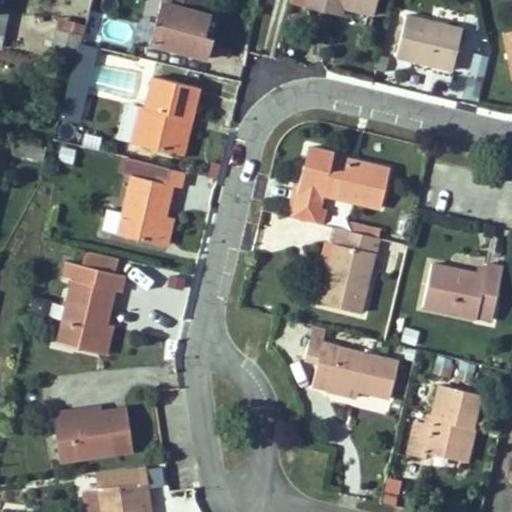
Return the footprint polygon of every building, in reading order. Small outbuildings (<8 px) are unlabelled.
[(204,35),(209,15),(202,13),(196,11),(198,3),(204,5),(205,0),(161,0),(150,43),(206,58),(211,37),(204,35)] [(374,14),(376,0),(308,0),(307,7),(334,14),(336,4),(337,1),(343,2),(342,6),(374,14)] [(399,15),(403,3),(394,0),(390,13),(399,15)] [(202,13),(204,5),(198,3),(196,11),(202,13)] [(452,70),(462,28),(406,14),(396,57),(452,70)] [(211,37),(216,17),(209,15),(204,35),(211,37)] [(62,33),(65,20),(59,18),(56,31),(62,33)] [(75,54),(83,25),(65,20),(62,33),(56,31),(49,59),(74,65),(76,55),(75,54)] [(511,77),(511,31),(502,33),(511,78),(511,77)] [(86,65),(90,46),(81,43),(76,62),(86,65)] [(483,75),(488,56),(474,53),(469,72),(483,75)] [(384,72),(389,57),(381,55),(377,69),(384,72)] [(172,153),(181,117),(191,119),(198,87),(153,76),(145,107),(140,106),(131,143),(172,153)] [(182,155),(191,119),(181,117),(172,153),(182,155)] [(23,156),(27,142),(16,139),(13,154),(23,156)] [(43,160),(46,147),(27,142),(23,156),(43,160)] [(380,207),(389,169),(332,155),(333,152),(308,146),(304,164),(303,164),(299,183),(291,217),(322,224),(326,209),(321,207),(324,194),(380,207)] [(165,215),(172,185),(180,187),(184,171),(155,164),(152,179),(132,175),(117,234),(158,244),(165,215)] [(291,217),(299,183),(296,182),(288,216),(291,217)] [(165,246),(172,217),(165,215),(158,244),(165,246)] [(354,231),(356,224),(347,222),(346,229),(354,231)] [(378,237),(379,230),(356,224),(354,231),(378,237)] [(361,312),(379,237),(378,237),(354,231),(346,229),(337,227),(333,242),(339,244),(333,270),(327,269),(319,302),(361,312)] [(333,270),(339,244),(333,242),(327,269),(333,270)] [(115,272),(118,260),(87,252),(84,265),(115,272)] [(105,323),(113,289),(119,291),(123,274),(115,272),(84,265),(67,261),(63,277),(72,280),(57,343),(98,353),(105,323)] [(495,301),(503,267),(486,263),(485,268),(484,274),(476,273),(431,263),(422,306),(477,318),(477,317),(481,298),(494,301),(495,301)] [(484,274),(485,268),(478,266),(476,273),(484,274)] [(182,288),(184,279),(171,276),(168,285),(182,288)] [(47,317),(50,301),(34,296),(30,313),(47,317)] [(491,319),(494,301),(481,298),(477,317),(491,319)] [(104,354),(111,324),(105,323),(98,353),(104,354)] [(322,342),(326,328),(313,324),(309,339),(322,342)] [(415,345),(419,331),(405,327),(401,341),(415,345)] [(317,362),(322,342),(309,339),(304,358),(317,362)] [(389,398),(398,360),(322,342),(317,362),(312,385),(328,389),(327,390),(328,390),(330,383),(357,390),(389,398)] [(413,360),(415,349),(407,348),(405,358),(413,360)] [(446,376),(451,359),(438,355),(433,373),(446,376)] [(470,383),(475,364),(462,361),(457,379),(470,383)] [(357,390),(330,383),(328,390),(356,397),(357,390)] [(460,458),(468,425),(472,426),(472,425),(480,395),(439,385),(432,416),(429,425),(425,424),(415,422),(408,452),(423,456),(425,450),(460,458)] [(99,411),(99,405),(69,409),(70,415),(99,411)] [(133,451),(127,407),(99,411),(70,415),(69,409),(53,411),(60,462),(133,451)] [(467,460),(475,426),(472,425),(472,426),(468,425),(460,458),(467,460)] [(142,511),(139,484),(146,483),(144,464),(97,471),(99,489),(84,491),(86,511),(142,511)] [(150,511),(146,483),(139,484),(142,511),(150,511)]
